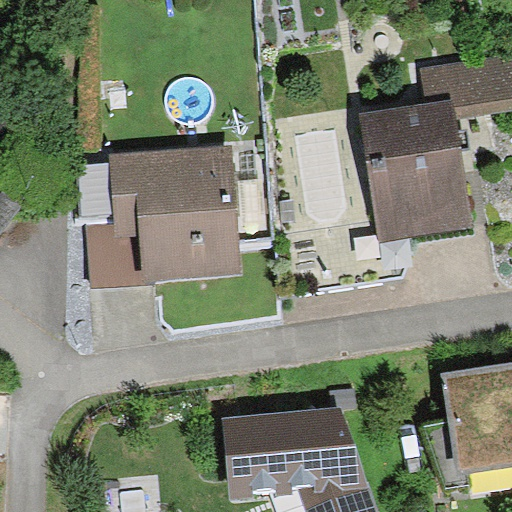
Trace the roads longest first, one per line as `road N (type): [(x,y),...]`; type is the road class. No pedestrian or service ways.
road 1 (residential): [(35,389),(511,316)]
road 2 (residential): [(25,511),(35,389)]
